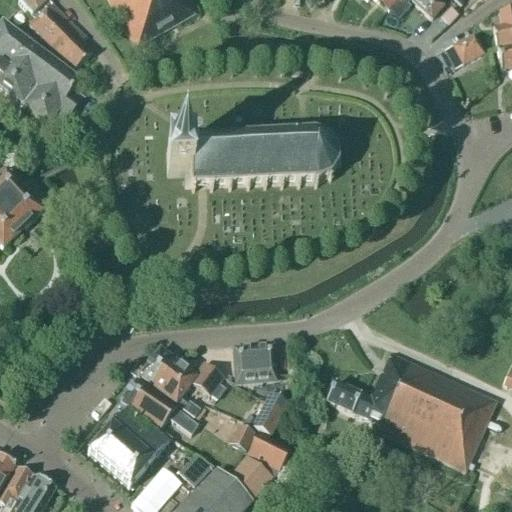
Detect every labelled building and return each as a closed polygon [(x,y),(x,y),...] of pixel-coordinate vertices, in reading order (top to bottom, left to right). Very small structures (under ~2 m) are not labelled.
[(14,0),(19,4),(17,6),(30,20),(49,0),(14,0)] [(105,0),(135,52),(197,17),(187,0),(105,0)] [(389,14),(401,0),(360,0),(367,6),(371,1),(388,15),(389,14)] [(401,0),(389,14),(398,23),(409,10),(406,7),(409,3),(430,23),(443,9),(438,4),(442,0),(401,0)] [(29,30),(74,74),(92,57),(81,47),(86,43),(51,8),(29,30)] [(492,32),(496,52),(511,49),(511,11),(498,15),(501,31),(492,32)] [(440,21),(447,27),(456,19),(449,13),(440,21)] [(54,120),(64,128),(84,102),(73,94),(79,86),(1,27),(0,28),(0,92),(47,129),(54,120)] [(462,69),(462,70),(483,58),(473,39),(452,50),(444,55),(454,74),(462,69)] [(501,75),(511,72),(511,49),(496,52),(501,75)] [(289,79),(308,79),(308,68),(290,67),(289,79)] [(279,193),(281,193),(281,189),(295,188),(295,192),(298,192),(298,188),(312,187),(313,191),(316,191),(315,187),(326,183),(328,185),(330,184),(328,181),(334,170),(337,171),(338,168),(335,167),(335,156),(338,154),(338,151),(334,153),(326,144),(329,141),(327,139),(324,142),(312,139),(312,135),(310,135),(310,139),(296,140),(296,136),(292,136),(293,140),(279,140),(279,136),(276,136),(276,140),(262,141),(262,137),(259,137),(259,141),(245,142),(245,138),(243,138),(243,142),(227,142),(227,138),(224,139),(224,143),(209,143),(209,139),(206,139),(206,143),(191,144),(191,140),(188,140),(188,144),(182,144),(182,148),(187,148),(187,155),(165,156),(166,181),(183,181),(183,192),(190,192),(190,197),(193,196),(193,192),(208,192),(208,196),(211,196),(211,192),(226,191),(227,195),(229,195),(229,191),(245,190),(245,194),(247,194),(247,190),(262,190),(262,194),(264,193),(264,189),(278,189),(279,193)] [(30,204),(4,177),(0,180),(0,252),(2,254),(50,209),(38,197),(30,204)] [(235,389),(275,386),(274,371),(275,371),(273,349),(232,352),(235,389)] [(159,353),(137,381),(138,382),(176,410),(193,423),(199,415),(188,406),(186,409),(185,407),(180,404),(180,403),(191,388),(209,401),(210,400),(218,388),(223,382),(203,368),(194,380),(159,353)] [(376,436),(464,476),(495,407),(390,359),(381,379),(380,378),(369,403),(334,387),(325,407),(379,431),(376,436)] [(511,370),(510,369),(501,391),(511,396),(511,370)] [(189,440),(197,429),(136,384),(119,406),(157,435),(166,423),(189,440)] [(218,388),(210,400),(217,405),(225,393),(218,388)] [(270,440),(286,408),(268,399),(251,431),(270,440)] [(126,412),(86,459),(128,494),(171,443),(164,437),(161,440),(126,412)] [(254,438),(237,430),(228,449),(245,457),(254,438)] [(245,511),(250,507),(251,507),(279,478),(290,456),(259,439),(247,461),(226,484),(216,474),(180,511),(245,511)] [(177,478),(192,493),(212,472),(194,460),(177,478)] [(0,494),(14,470),(0,462),(0,494)] [(0,507),(4,510),(3,511),(13,511),(32,480),(17,472),(0,501),(0,507)] [(42,511),(54,492),(32,480),(13,511),(42,511)]
